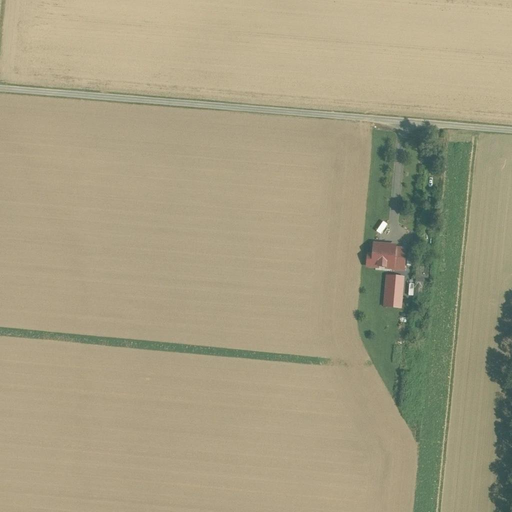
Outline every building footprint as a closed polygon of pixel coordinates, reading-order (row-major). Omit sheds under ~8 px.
[(396,247),(371,245),(370,257),(367,256),(366,268),(394,271),(394,269),(396,250),(396,247)] [(405,251),(396,250),(394,269),(403,270),(405,251)] [(428,269),(416,268),(415,278),(416,278),(415,283),(414,283),(414,284),(415,284),(414,296),(420,296),(421,296),(422,285),(427,285),(428,269)] [(386,307),(400,308),(402,279),(388,278),(386,307)] [(420,302),(413,302),(412,310),(428,311),(429,303),(420,302)]
